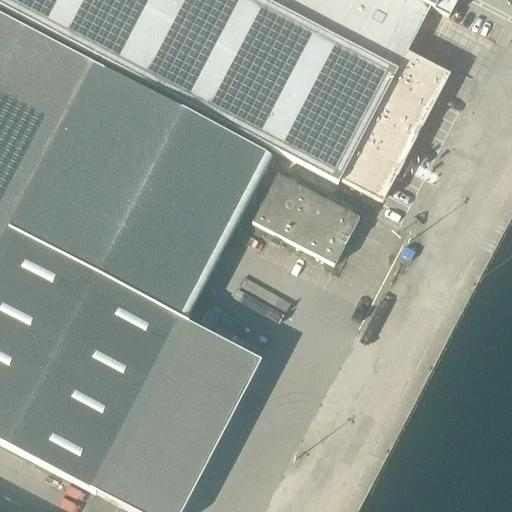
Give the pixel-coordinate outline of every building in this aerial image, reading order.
[(431,15),(438,0),(0,0),(0,9),(337,186),(339,183),(406,54),(428,13),(431,15)] [(457,0),(438,0),(431,15),(448,19),(457,0)] [(34,40),(10,85),(55,108),(79,63),(34,40)] [(339,183),(379,204),(382,205),(449,77),(406,54),(339,183)] [(0,244),(0,446),(95,496),(271,160),(100,70),(93,66),(0,244)] [(358,221),(276,178),(251,226),(333,268),(358,221)]
